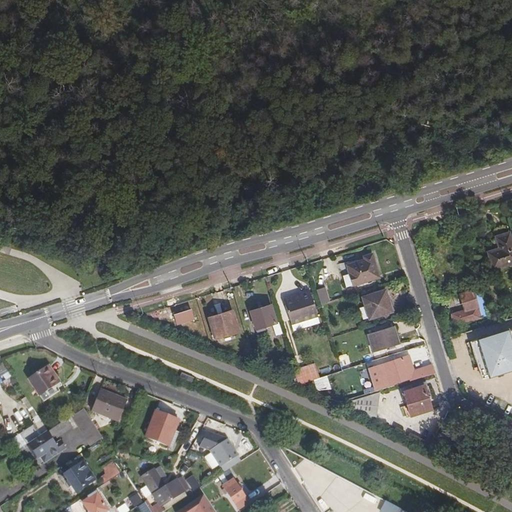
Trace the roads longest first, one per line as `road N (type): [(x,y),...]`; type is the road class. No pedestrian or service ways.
road 1 (secondary): [(387,201),(27,318)]
road 2 (secondary): [(30,325),(392,215)]
road 3 (unclassified): [(313,511),(246,421),(70,354),(30,325)]
road 4 (residential): [(511,432),(453,403),(392,215)]
road 5 (secondary): [(511,164),(387,201)]
road 6 (secondary): [(392,215),(511,178)]
